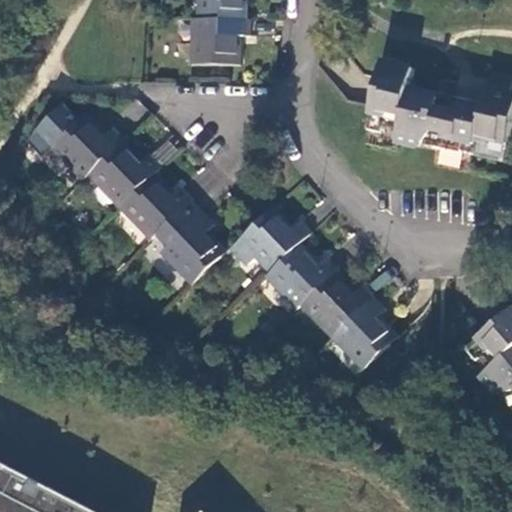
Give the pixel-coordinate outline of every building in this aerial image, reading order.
[(207,0),(207,22),(248,22),(248,0),(207,0)] [(254,38),(255,22),(248,22),(207,22),(200,21),(200,67),(243,67),(244,39),(254,38)] [(480,139),(509,146),(511,131),(511,94),(511,95),(511,94),(511,76),(493,73),(484,114),(472,111),(473,108),(463,105),(462,109),(453,106),(451,112),(436,108),(438,99),(428,97),(427,101),(412,97),(417,71),(404,68),(405,61),(387,57),(370,132),(385,136),(387,128),(403,132),(401,139),(475,156),(480,139)] [(68,108),(49,126),(45,125),(33,146),(51,156),(59,148),(60,149),(63,146),(92,178),(97,173),(128,144),(132,140),(120,129),(113,136),(94,116),(84,125),(68,108)] [(173,139),(155,156),(167,168),(185,151),(173,139)] [(505,162),(509,146),(480,139),(475,156),(505,162)] [(147,164),(128,144),(97,173),(127,206),(159,176),(167,168),(155,156),(147,164)] [(179,197),(159,176),(127,206),(159,239),(171,227),(196,203),(198,201),(187,189),(179,197)] [(220,227),(196,203),(171,227),(182,239),(169,252),(199,284),(230,253),(212,234),(220,227)] [(298,230),(277,208),(261,224),(246,238),(277,271),(304,245),(316,233),(306,222),(298,230)] [(324,265),(304,245),(277,271),(273,275),(304,307),(309,303),(339,273),(343,269),(333,257),(324,265)] [(359,294),(339,273),(309,303),(339,335),(380,297),(368,285),(359,294)] [(391,309),(380,297),(339,335),(371,368),(402,338),(382,318),(391,309)] [(511,315),(471,350),(481,362),(486,357),(497,369),(491,374),(511,398),(511,315)] [(0,511),(92,511),(0,463),(0,511)]
